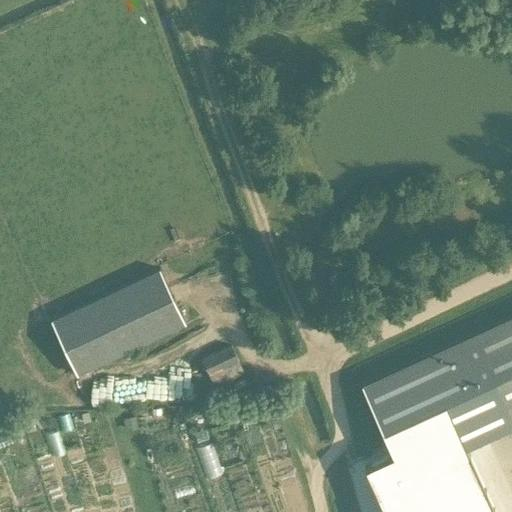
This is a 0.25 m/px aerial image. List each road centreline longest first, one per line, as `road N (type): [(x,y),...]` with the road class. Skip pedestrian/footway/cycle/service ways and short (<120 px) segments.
road 1 (track): [(179,1),(311,348),(326,366)]
road 2 (unclassified): [(511,267),(339,350),(326,366)]
